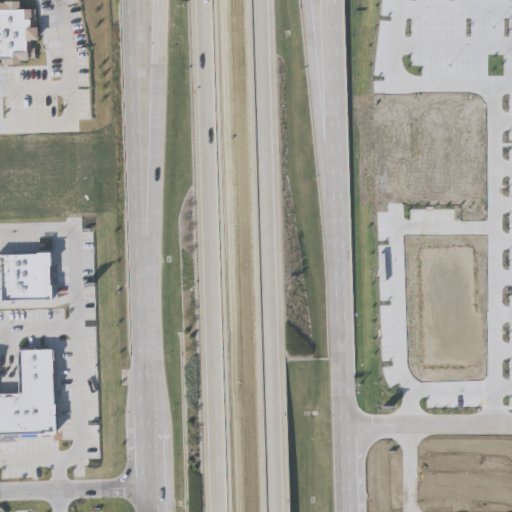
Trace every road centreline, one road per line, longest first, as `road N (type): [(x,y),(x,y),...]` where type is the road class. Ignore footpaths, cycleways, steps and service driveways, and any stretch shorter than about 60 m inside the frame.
road 1 (secondary): [(133,0),(151,511)]
road 2 (secondary): [(347,511),(333,0)]
road 3 (motorway): [(272,511),(259,0)]
road 4 (motorway): [(202,0),(215,511)]
road 5 (motorway): [(158,0),(143,289)]
road 6 (motorway): [(338,229),(309,0)]
